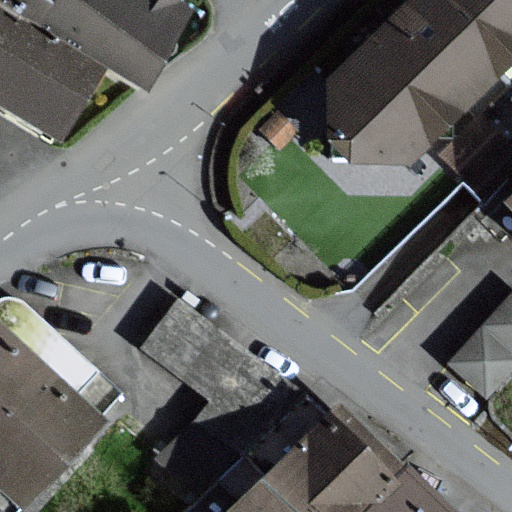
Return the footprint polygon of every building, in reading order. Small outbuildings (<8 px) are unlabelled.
[(0,0),(0,58),(31,11),(14,0),(0,0)] [(14,0),(31,11),(110,62),(142,83),(196,1),(195,0),(14,0)] [(511,0),(419,0),(342,76),(343,147),(416,154),(511,65),(511,0)] [(110,62),(31,11),(0,58),(0,92),(63,134),(110,62)] [(36,500),(114,416),(105,408),(121,391),(23,299),(10,313),(2,306),(0,308),(0,511),(6,511),(27,491),(36,500)] [(207,418),(277,474),(335,416),(329,412),(186,300),(153,342),(223,397),(207,418)] [(511,364),(511,301),(458,362),(490,389),(511,364)] [(365,511),(409,469),(345,406),(335,416),(277,474),(315,511),(365,511)] [(452,511),(409,469),(365,511),(452,511)] [(315,511),(277,474),(239,511),(315,511)]
